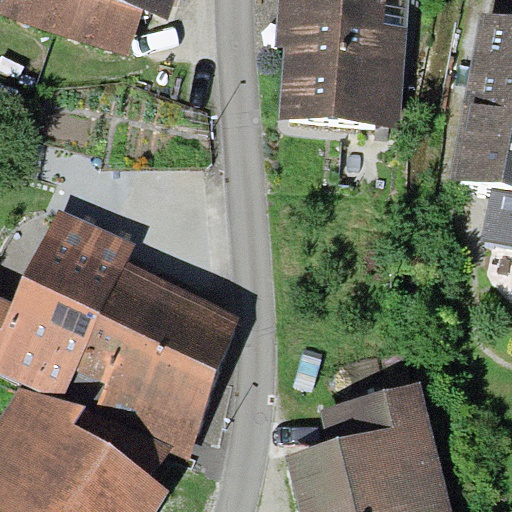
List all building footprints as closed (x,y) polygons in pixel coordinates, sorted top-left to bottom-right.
[(0,16),(129,60),(143,16),(98,0),(3,0),(0,8),(0,16)] [(98,0),(143,16),(169,25),(177,0),(98,0)] [(283,51),(278,124),(403,132),(410,0),(281,0),(278,50),(283,51)] [(511,24),(485,19),(455,186),(492,193),(482,248),(511,253),(511,24)] [(136,247),(58,212),(14,310),(0,303),(0,373),(26,385),(174,452),(172,458),(184,464),(247,324),(170,289),(126,269),(136,247)] [(172,458),(174,452),(26,385),(0,423),(0,511),(160,511),(170,498),(152,485),(172,458)] [(452,511),(421,389),(323,414),(332,450),(286,462),(298,511),(452,511)]
